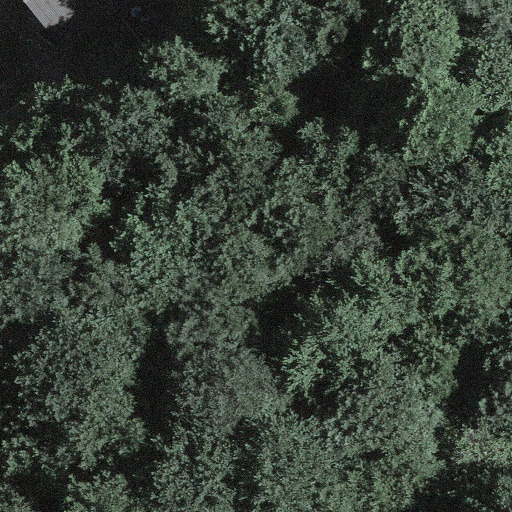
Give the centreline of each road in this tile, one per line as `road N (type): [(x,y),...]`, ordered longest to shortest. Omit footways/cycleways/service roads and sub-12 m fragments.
road 1 (residential): [(302,0),(210,89),(0,249)]
road 2 (track): [(511,484),(388,511)]
